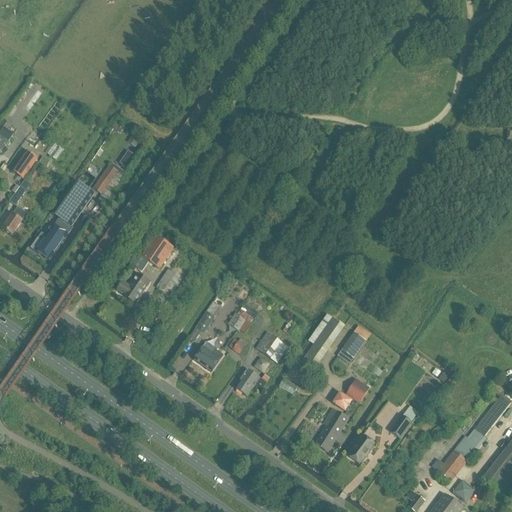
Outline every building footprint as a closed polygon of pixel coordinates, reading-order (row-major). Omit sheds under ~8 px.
[(3,128),(0,132),(0,154),(14,135),(3,128)] [(129,143),(135,147),(140,140),(134,136),(129,143)] [(12,172),(23,180),(37,160),(26,153),(23,158),(12,172)] [(94,190),(101,195),(117,172),(110,168),(94,190)] [(31,249),(49,262),(72,229),(68,226),(92,191),(77,181),(53,216),(58,220),(46,238),(41,234),(31,249)] [(22,184),(9,203),(15,207),(25,193),(23,191),(27,187),(22,184)] [(3,230),(12,236),(27,215),(20,210),(18,212),(16,211),(3,230)] [(141,258),(159,270),(173,249),(155,237),(141,258)] [(134,267),(140,272),(143,269),(144,270),(148,265),(139,259),(136,264),(134,267)] [(156,288),(170,298),(172,294),(182,279),(169,270),(159,284),(156,288)] [(123,297),(135,305),(150,284),(137,275),(129,287),(123,283),(117,292),(123,296),(123,297)] [(246,321),(239,332),(244,335),(251,324),(257,315),(243,306),(237,316),(246,321)] [(239,333),(239,332),(246,321),(237,316),(235,315),(228,326),(239,333)] [(197,330),(203,334),(208,338),(216,327),(205,319),(197,330)] [(303,361),(315,369),(344,328),(332,319),(303,361)] [(283,332),(289,336),(294,329),(288,324),(283,332)] [(256,350),(260,353),(276,365),(288,348),(267,333),(256,350)] [(342,351),(354,359),(365,343),(354,335),(342,351)] [(194,361),(205,368),(210,372),(222,356),(214,350),(211,353),(203,348),(194,361)] [(252,367),(263,374),(269,365),(258,358),(252,367)] [(248,372),(235,390),(248,399),(257,387),(261,390),(269,379),(265,376),(261,381),(248,372)] [(438,381),(443,384),(448,377),(443,373),(438,381)] [(346,396),(351,400),(359,406),(362,400),(369,390),(365,388),(368,384),(362,380),(359,384),(356,381),(346,396)] [(332,405),(345,414),(352,403),(339,394),(332,405)] [(501,397),(499,400),(480,424),(475,431),(476,431),(468,441),(464,438),(453,453),(453,452),(443,465),(437,461),(431,468),(451,483),(466,463),(467,463),(486,439),(484,438),(510,404),(501,397)] [(340,445),(345,438),(339,435),(348,421),(333,411),(324,425),(327,427),(315,446),(327,453),(335,442),(340,445)] [(403,418),(411,424),(414,420),(406,413),(403,418)] [(411,424),(403,418),(402,417),(390,433),(400,441),(412,424),(411,424)] [(347,457),(360,466),(366,458),(365,458),(368,453),(369,453),(375,445),(363,436),(347,457)] [(511,480),(511,442),(482,480),(500,496),(511,480)] [(452,494),(464,503),(474,491),(462,482),(452,494)] [(408,509),(412,511),(417,511),(425,503),(411,492),(406,498),(412,503),(408,509)] [(431,511),(461,511),(463,509),(444,495),(431,511)]
